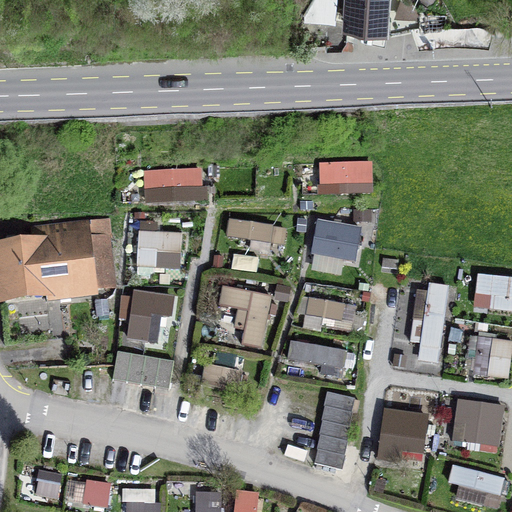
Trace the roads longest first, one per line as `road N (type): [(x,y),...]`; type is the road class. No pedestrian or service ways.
road 1 (primary): [(0,99),(511,81)]
road 2 (residential): [(0,397),(244,458),(371,511)]
